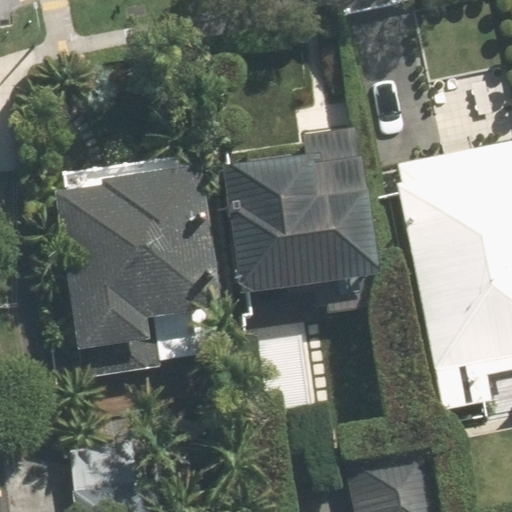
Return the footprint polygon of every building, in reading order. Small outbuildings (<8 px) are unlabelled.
[(511,143),(415,164),(404,114),(369,120),(381,180),(393,179),(395,190),(388,192),(435,416),(478,407),(474,384),(511,375),(511,143)] [(368,289),(356,136),(296,141),(299,171),(287,171),(286,162),(235,167),(235,176),(220,177),(230,301),(306,294),(308,310),(319,309),(320,318),(368,314),(366,289),(368,289)] [(210,317),(190,176),(180,179),(178,161),(54,178),(57,202),(46,203),(68,359),(76,358),(79,381),(154,371),(148,327),(210,317)] [(309,442),(312,479),(331,478),(317,319),(239,326),(249,448),(309,442)] [(148,511),(139,443),(63,454),(71,511),(148,511)] [(355,511),(440,511),(432,449),(348,459),(355,511)]
